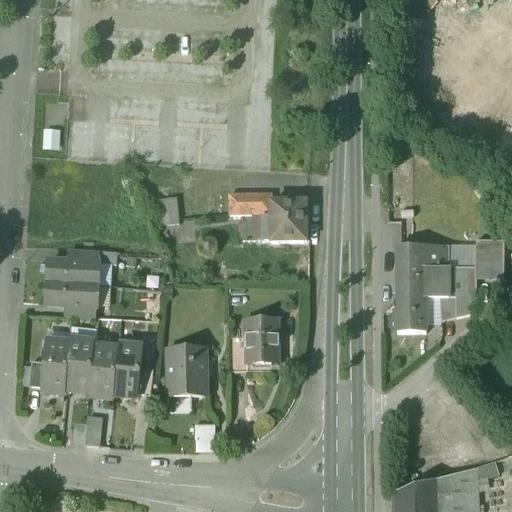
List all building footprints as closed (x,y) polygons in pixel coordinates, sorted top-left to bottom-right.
[(271,198),(229,198),(229,218),(264,218),(270,218),(270,206),(271,206),(271,198)] [(176,201),(158,203),(161,228),(179,227),(176,201)] [(306,245),(306,205),(271,206),(270,206),(270,218),(264,218),(264,244),(271,244),(271,246),(306,245)] [(476,273),(476,282),(504,282),(503,245),(476,245),(476,273)] [(449,252),(398,252),(398,338),(425,338),(425,315),(423,315),(423,302),(441,302),(449,302),(462,302),(462,321),(476,318),(476,282),(476,273),(449,273),(449,252)] [(97,255),(70,254),(69,266),(96,267),(97,255)] [(69,266),(48,265),(47,286),(98,289),(99,268),(96,267),(69,266)] [(98,289),(47,286),(46,308),(93,311),(97,311),(98,289)] [(462,302),(449,302),(441,302),(441,325),(462,321),(462,302)] [(93,311),(67,310),(66,322),(93,323),(93,311)] [(277,325),(246,325),(246,341),(246,368),(277,368),(277,325)] [(246,368),(246,341),(228,341),(229,375),(246,375),(246,368)] [(94,348),(70,345),(70,349),(65,394),(89,397),(94,352),(94,348)] [(70,349),(45,346),(43,367),(41,392),(41,396),(65,398),(65,394),(70,349)] [(143,353),(119,350),(118,354),(114,400),(138,402),(138,399),(141,374),(143,353)] [(118,354),(94,352),(89,397),(89,401),(113,403),(114,400),(118,354)] [(205,353),(167,354),(168,400),(206,399),(205,353)] [(43,367),(31,366),(29,391),(41,392),(43,367)] [(153,375),(141,374),(138,399),(150,400),(153,375)] [(202,448),(219,449),(219,428),(202,427),(202,448)] [(492,465),(434,484),(434,511),(475,511),(475,484),(496,477),(492,465)] [(434,511),(434,484),(392,497),(392,511),(434,511)]
